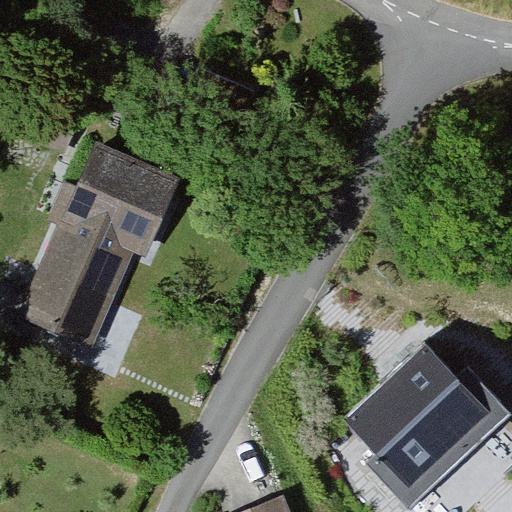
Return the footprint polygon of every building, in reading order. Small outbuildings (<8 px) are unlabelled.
[(0,84),(0,152),(2,153),(32,90),(4,76),(0,84)] [(44,103),(26,144),(67,162),(85,121),(44,103)] [(92,149),(21,324),(103,356),(143,256),(165,265),(195,191),(92,149)] [(366,463),(411,511),(511,418),(511,416),(467,369),(457,379),(428,348),(345,425),(374,456),(366,463)] [(301,511),(296,499),(264,511),(301,511)]
